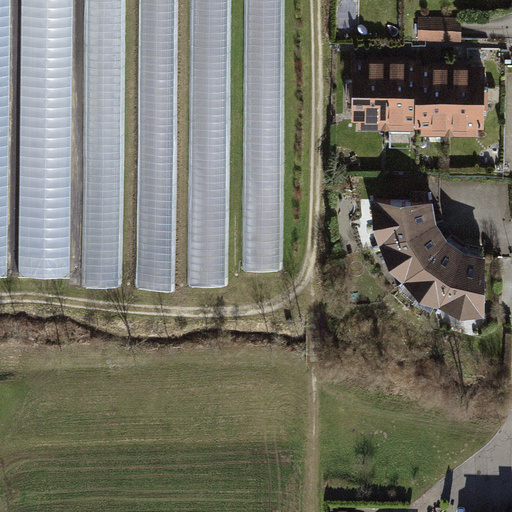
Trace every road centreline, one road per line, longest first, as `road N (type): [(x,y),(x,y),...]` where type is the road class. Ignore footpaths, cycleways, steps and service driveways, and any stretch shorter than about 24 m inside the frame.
road 1 (track): [(317,0),(313,511)]
road 2 (track): [(314,262),(289,297),(229,312),(0,300)]
